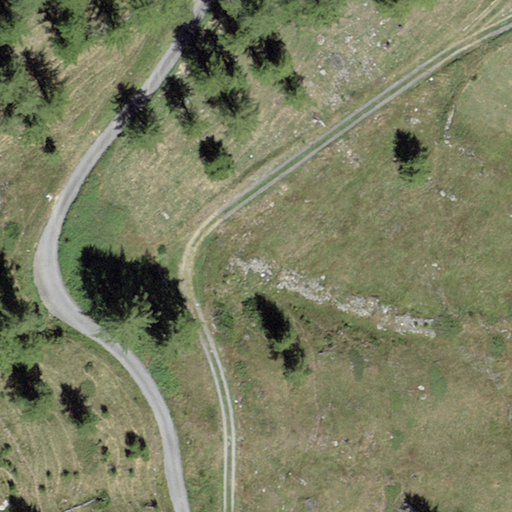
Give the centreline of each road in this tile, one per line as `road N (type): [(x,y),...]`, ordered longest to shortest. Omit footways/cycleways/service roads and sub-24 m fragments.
road 1 (track): [(229,511),(231,431),(218,363),(188,286),(201,242),(236,205),(457,47),(511,20)]
road 2 (unclassified): [(182,511),(159,406),(139,370),(61,308),(47,282),(47,248),(61,206),(99,143),(182,44),(204,0)]
